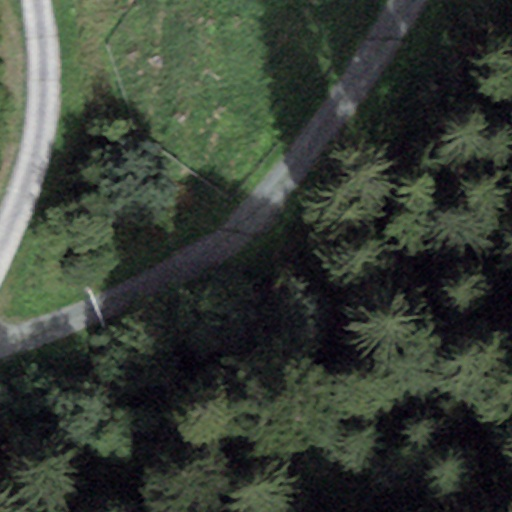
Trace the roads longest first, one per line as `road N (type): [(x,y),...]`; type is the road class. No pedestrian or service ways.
road 1 (track): [(0,344),(86,318),(200,262),(287,180),(417,0)]
road 2 (track): [(41,0),(47,124),(0,263)]
